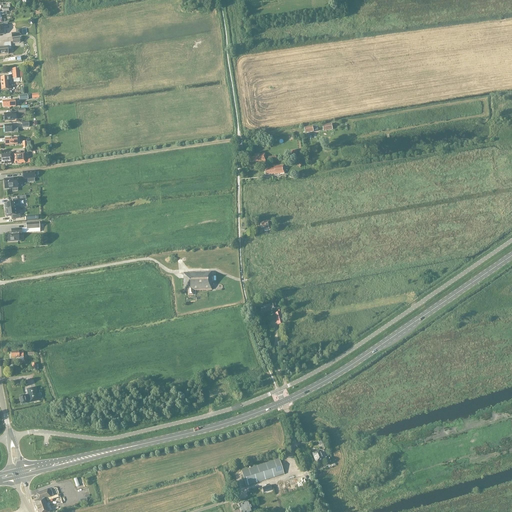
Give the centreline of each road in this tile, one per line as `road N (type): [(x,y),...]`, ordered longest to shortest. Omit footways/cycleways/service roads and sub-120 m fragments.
road 1 (unclassified): [(277,390),(511,239)]
road 2 (unclassified): [(10,436),(42,431),(105,439),(277,390)]
road 3 (primary): [(283,401),(511,255)]
road 4 (primary): [(137,445),(283,401)]
